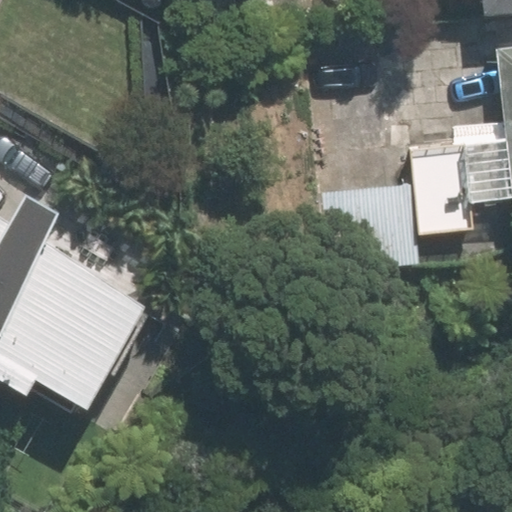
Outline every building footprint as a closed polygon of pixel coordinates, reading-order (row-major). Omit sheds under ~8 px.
[(511,0),(484,0),(485,9),(511,6),(511,0)] [(511,42),(500,43),(511,138),(511,42)] [(423,230),(479,224),(468,139),(412,146),(416,178),(423,230)] [(423,230),(416,178),(320,189),(330,271),(426,259),(423,230)] [(0,209),(0,353),(95,405),(156,292),(0,209)]
